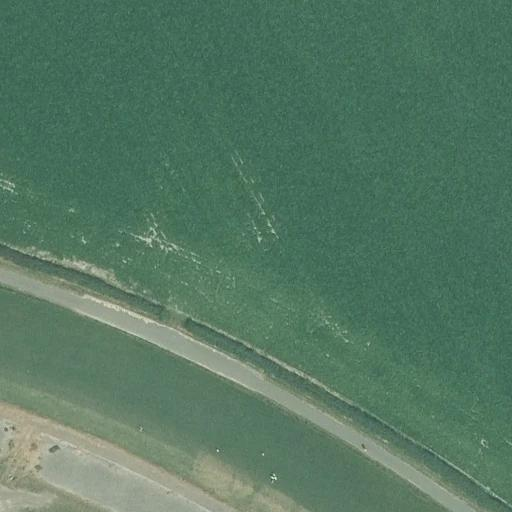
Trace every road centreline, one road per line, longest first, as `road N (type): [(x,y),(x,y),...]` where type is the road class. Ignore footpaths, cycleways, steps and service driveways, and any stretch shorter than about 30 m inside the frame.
road 1 (unclassified): [(0,279),(215,366),(312,416),(450,511)]
road 2 (track): [(191,511),(0,438)]
